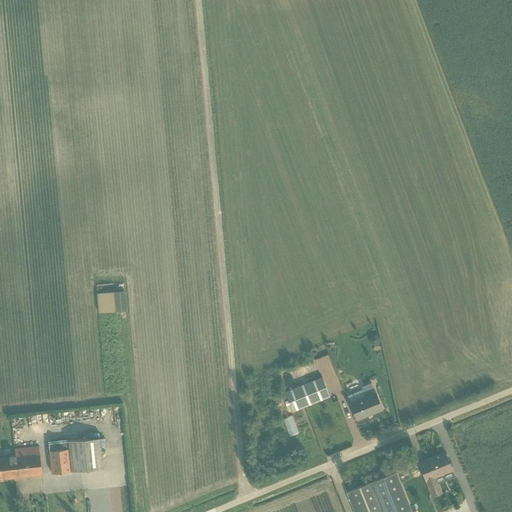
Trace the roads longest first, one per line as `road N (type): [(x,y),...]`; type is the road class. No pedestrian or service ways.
road 1 (unknown): [(246,495),(198,0)]
road 2 (unclassified): [(511,384),(206,511)]
